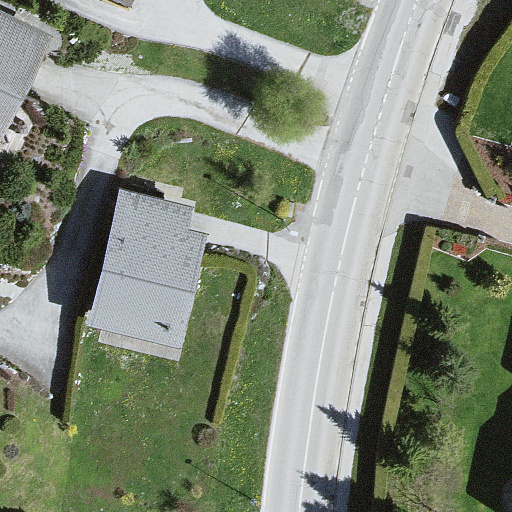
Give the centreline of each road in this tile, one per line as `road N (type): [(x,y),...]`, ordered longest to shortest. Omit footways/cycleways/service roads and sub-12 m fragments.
road 1 (tertiary): [(413,0),(328,291),(300,511)]
road 2 (unknown): [(362,176),(236,122),(170,105),(130,105),(58,303),(9,340)]
